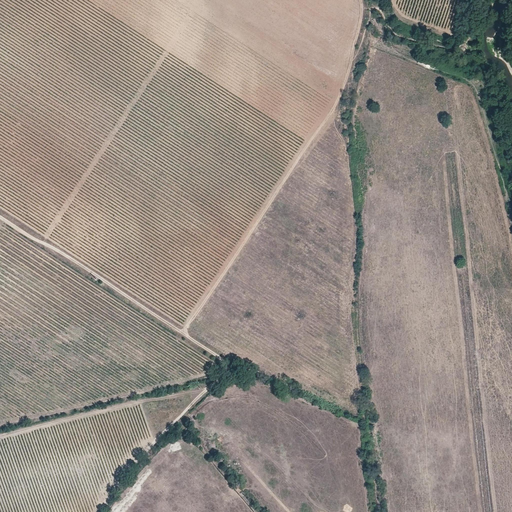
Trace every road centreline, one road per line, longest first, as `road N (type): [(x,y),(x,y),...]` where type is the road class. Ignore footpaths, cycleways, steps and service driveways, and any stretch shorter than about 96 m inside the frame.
road 1 (track): [(186,335),(201,296),(257,229),(339,103),(362,0)]
road 2 (track): [(186,335),(0,217)]
road 3 (track): [(96,511),(139,451),(219,368)]
